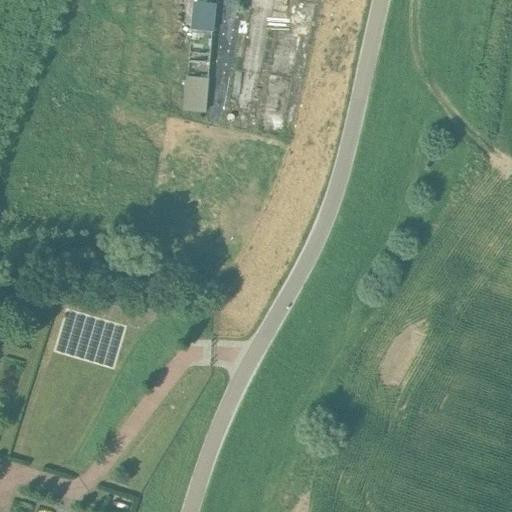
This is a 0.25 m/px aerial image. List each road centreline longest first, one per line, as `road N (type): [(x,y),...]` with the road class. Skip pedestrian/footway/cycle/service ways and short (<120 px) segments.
road 1 (unclassified): [(189,511),(220,418),(312,250),(384,0)]
road 2 (unknown): [(252,360),(173,362),(87,461),(0,496)]
